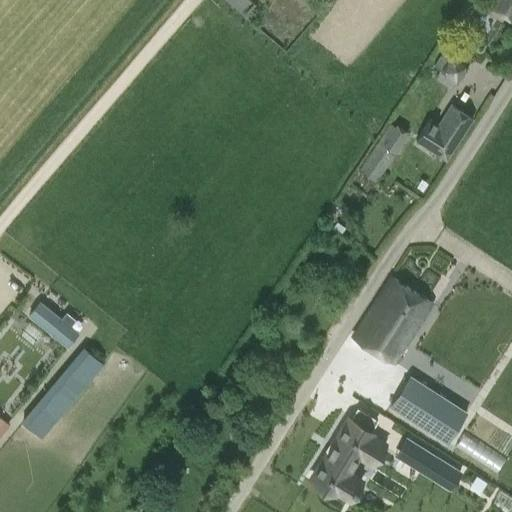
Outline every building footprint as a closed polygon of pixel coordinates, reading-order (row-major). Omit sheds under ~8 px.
[(247,0),(224,0),(235,12),(248,0),(247,0)] [(511,0),(488,0),(486,3),(511,18),(511,0)] [(449,43),(434,66),(441,70),(436,79),(451,89),(452,88),(473,58),(449,43)] [(447,159),(471,122),(450,108),(439,126),(429,119),(416,139),(447,159)] [(390,125),(378,142),(395,154),(407,137),(390,125)] [(378,142),(357,174),(374,185),(395,154),(378,142)] [(433,304),(392,278),(354,338),(395,363),(433,304)] [(39,301),(29,314),(67,345),(78,332),(69,325),(74,319),(66,312),(61,319),(39,301)] [(86,348),(73,363),(92,378),(104,364),(103,363),(86,348)] [(410,375),(390,406),(447,442),(466,411),(410,375)] [(31,428),(40,436),(52,422),(43,414),(31,428)] [(347,419),(312,476),(336,491),(359,453),(371,461),(383,442),(347,419)] [(449,465),(410,441),(400,456),(439,481),(449,465)]
